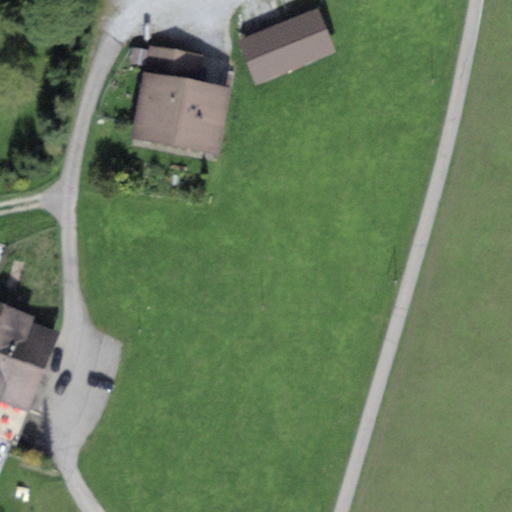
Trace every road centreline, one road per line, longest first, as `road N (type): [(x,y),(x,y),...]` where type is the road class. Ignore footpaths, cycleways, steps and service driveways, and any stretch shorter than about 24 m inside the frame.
road 1 (unclassified): [(136,0),(111,39),(63,203),(75,328),(58,428),(64,458),(94,511)]
road 2 (unclassified): [(338,511),(431,200),(475,0)]
